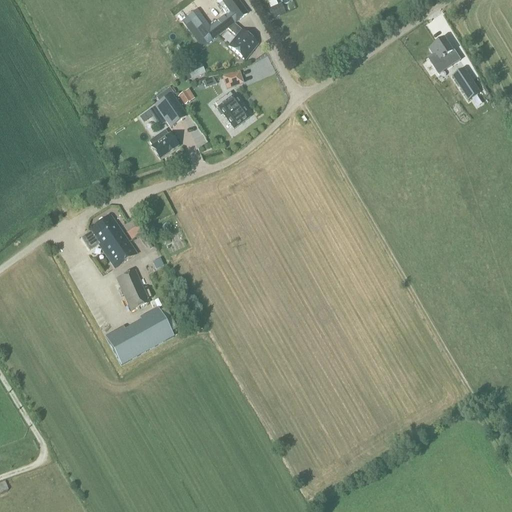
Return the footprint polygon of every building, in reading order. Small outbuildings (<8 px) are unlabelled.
[(241,31),(234,25),(248,15),(240,5),(211,26),(212,27),(210,28),(217,38),(219,36),(227,30),(236,38),(229,47),(245,62),(258,46),(241,31)] [(277,5),(265,11),(267,16),(280,11),(277,5)] [(193,26),(207,45),(217,38),(210,28),(197,11),(197,10),(181,22),(182,23),(187,30),(193,26)] [(437,55),(441,61),(447,57),(450,63),(457,58),(453,53),(444,40),(434,47),(430,50),(434,56),(437,55)] [(191,81),(205,75),(200,64),(186,70),(191,81)] [(480,94),(464,71),(453,78),(469,101),(480,94)] [(213,80),(209,73),(195,81),(199,88),(213,80)] [(232,76),(223,79),(227,90),(235,87),(232,76)] [(160,104),(174,96),(175,96),(169,88),(156,98),(160,104)] [(187,95),(188,95),(186,92),(179,97),(184,106),(191,102),(187,95)] [(230,94),(215,105),(218,109),(218,110),(217,111),(221,117),(223,116),(233,130),(249,119),(233,98),(230,94)] [(160,104),(152,109),(156,116),(161,113),(171,129),(188,118),(174,96),(160,104)] [(158,137),(161,141),(151,148),(160,161),(178,148),(170,135),(168,137),(165,132),(158,137)] [(117,250),(128,243),(111,218),(89,233),(101,249),(112,242),(117,250)] [(171,231),(165,218),(150,225),(156,238),(171,231)] [(136,255),(128,243),(117,250),(112,242),(101,249),(115,270),(136,255)] [(160,260),(152,263),(156,271),(163,267),(160,260)] [(116,280),(130,312),(149,304),(136,272),(116,280)] [(123,328),(105,338),(121,367),(173,338),(157,309),(139,319),(141,322),(125,331),(123,328)] [(0,494),(8,491),(5,482),(0,484),(0,494)]
